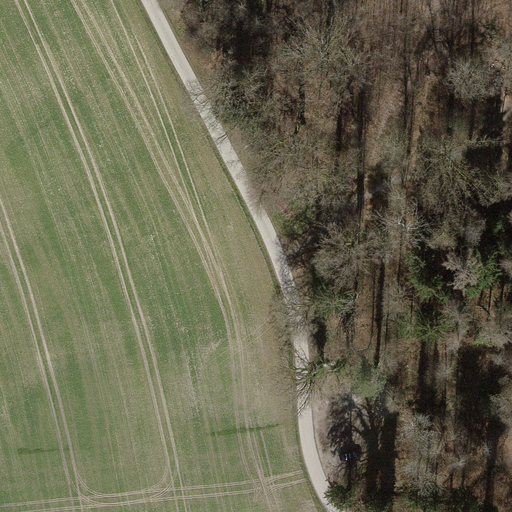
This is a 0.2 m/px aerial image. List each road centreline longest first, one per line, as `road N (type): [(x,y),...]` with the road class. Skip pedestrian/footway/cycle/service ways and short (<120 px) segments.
road 1 (track): [(149,0),(275,247)]
road 2 (track): [(275,247),(303,361),(312,462),(338,511)]
road 3 (track): [(511,125),(471,157),(352,195),(275,247)]
road 4 (track): [(234,511),(0,412)]
